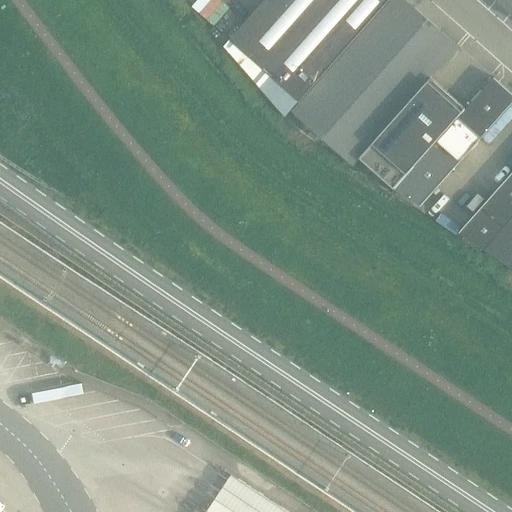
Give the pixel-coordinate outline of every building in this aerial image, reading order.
[(298,101),(299,102),(388,0),(264,0),(229,40),(298,101)] [(352,165),(359,158),(430,77),(458,46),(406,0),(388,0),(299,102),(290,111),(352,165)] [(511,0),(493,0),(511,16),(511,0)] [(229,40),(223,47),(284,117),(298,101),(229,40)] [(394,190),(466,109),(430,77),(359,158),(394,190)] [(420,207),(511,103),(511,93),(494,78),(466,109),(394,190),(420,207)] [(511,172),(459,233),(511,268),(511,172)] [(286,511),(231,475),(224,485),(210,505),(205,511),(286,511)]
